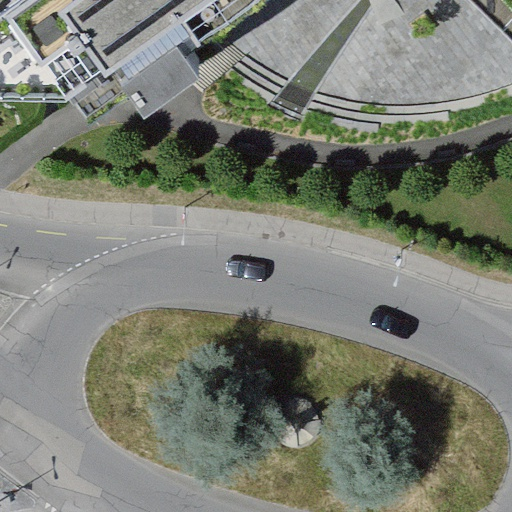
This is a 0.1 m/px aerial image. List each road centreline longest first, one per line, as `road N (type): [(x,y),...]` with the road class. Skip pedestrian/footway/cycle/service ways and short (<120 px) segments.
road 1 (secondary): [(485,351),(297,289),(142,281)]
road 2 (secondary): [(31,402),(57,460),(146,511)]
road 3 (secondary): [(142,281),(89,299),(48,341),(36,374)]
road 4 (secondary): [(142,281),(0,252)]
